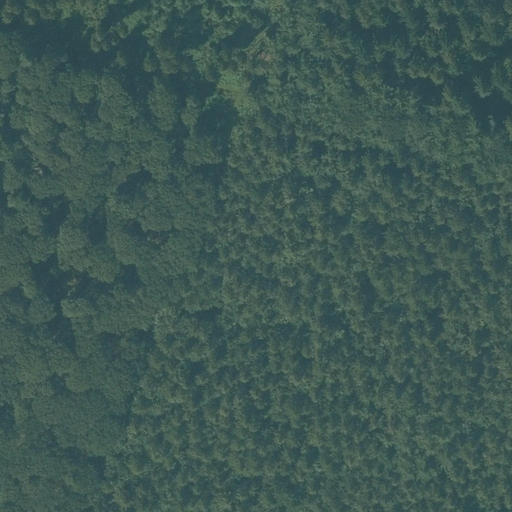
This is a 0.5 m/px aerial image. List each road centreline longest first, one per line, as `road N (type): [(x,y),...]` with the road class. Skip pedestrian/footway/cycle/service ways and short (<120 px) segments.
road 1 (track): [(88,511),(287,0)]
road 2 (track): [(511,179),(245,115),(0,37)]
